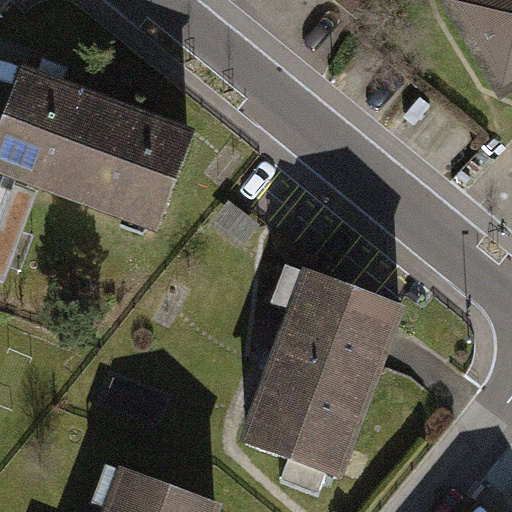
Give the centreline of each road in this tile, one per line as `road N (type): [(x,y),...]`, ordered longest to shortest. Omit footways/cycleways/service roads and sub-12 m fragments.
road 1 (residential): [(511,296),(151,0)]
road 2 (residential): [(511,393),(416,511)]
